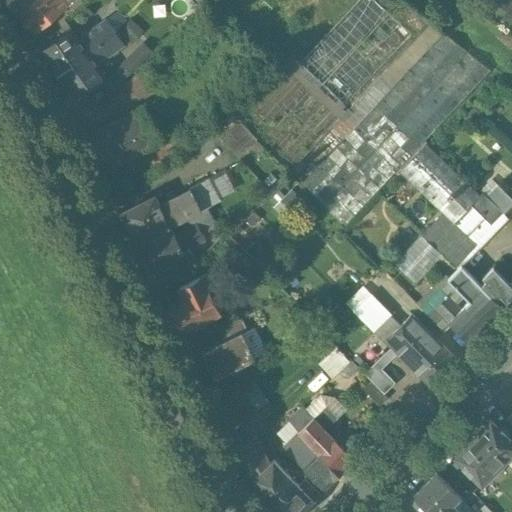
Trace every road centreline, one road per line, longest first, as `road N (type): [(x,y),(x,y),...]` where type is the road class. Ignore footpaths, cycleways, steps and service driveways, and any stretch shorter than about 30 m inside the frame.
road 1 (residential): [(0,71),(234,511)]
road 2 (tertiary): [(511,342),(339,511)]
